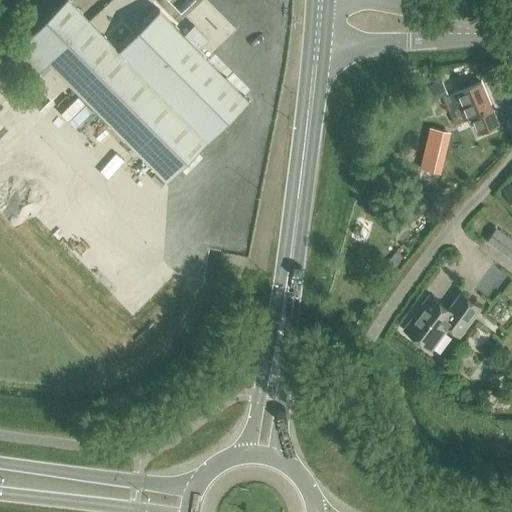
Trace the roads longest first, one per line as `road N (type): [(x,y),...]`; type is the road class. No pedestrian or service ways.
road 1 (secondary): [(293,238),(240,456)]
road 2 (secondary): [(279,461),(293,238)]
road 3 (secondary): [(293,238),(318,17)]
road 4 (tertiary): [(197,486),(0,464)]
road 5 (tertiary): [(318,17),(464,30)]
road 6 (tertiary): [(0,496),(144,511)]
road 7 (residential): [(416,269),(511,160)]
